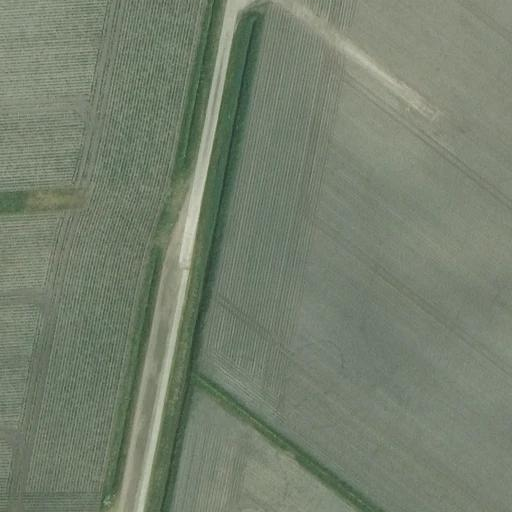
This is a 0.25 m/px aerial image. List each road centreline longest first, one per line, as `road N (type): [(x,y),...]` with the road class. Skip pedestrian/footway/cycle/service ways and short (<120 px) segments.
road 1 (unclassified): [(176,263),(228,0)]
road 2 (track): [(129,511),(176,263)]
